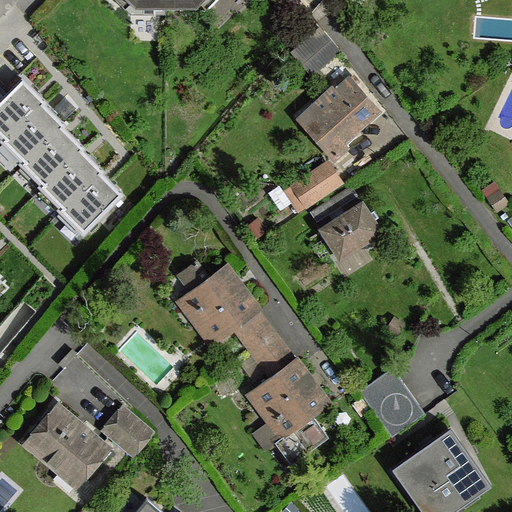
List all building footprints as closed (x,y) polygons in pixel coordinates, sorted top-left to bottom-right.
[(132,4),(167,3),(166,0),(116,0),(127,10),(132,4)] [(166,0),(167,3),(201,4),(207,10),(216,0),(166,0)] [(323,25),(299,48),(319,69),(343,46),(323,25)] [(46,99),(23,77),(0,101),(0,125),(9,134),(5,137),(28,158),(24,162),(45,181),(42,184),(66,206),(63,209),(86,230),(121,192),(99,172),(102,168),(82,150),(85,147),(63,126),(66,122),(44,102),(46,99)] [(377,111),(351,80),(339,90),(336,87),(303,116),(337,155),(349,145),(344,140),(377,111)] [(343,180),(328,159),(292,184),(307,206),(343,180)] [(508,201),(501,193),(491,200),(498,209),(508,201)] [(382,231),(364,202),(323,228),(341,258),(382,231)] [(262,309),(227,264),(182,298),(217,344),(236,329),(259,312),(262,309)] [(259,312),(236,329),(254,353),(277,336),(259,312)] [(254,353),(271,376),(295,359),(277,336),(254,353)] [(331,403),(298,358),(295,359),(271,376),(253,391),(285,436),(313,416),(331,403)] [(231,369),(225,360),(215,368),(221,376),(231,369)] [(379,400),(404,380),(394,368),(368,386),(379,400)] [(427,413),(404,380),(379,400),(401,432),(427,413)] [(108,448),(59,406),(29,441),(79,483),(108,448)] [(155,432),(124,406),(105,429),(136,455),(155,432)] [(313,416),(285,436),(277,442),(292,464),(329,437),(313,416)] [(452,426),(394,468),(424,511),(454,511),(493,484),(452,426)] [(164,511),(147,498),(135,511),(164,511)]
